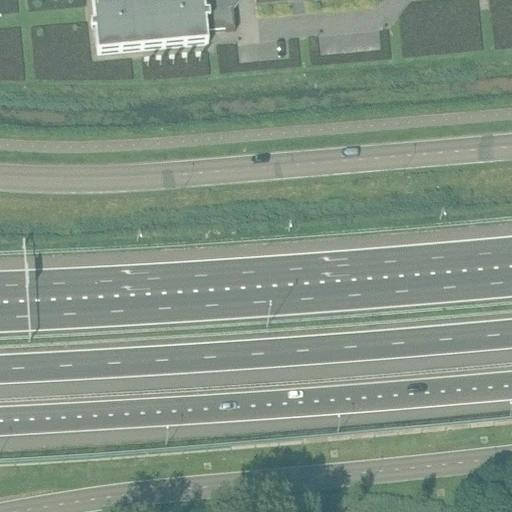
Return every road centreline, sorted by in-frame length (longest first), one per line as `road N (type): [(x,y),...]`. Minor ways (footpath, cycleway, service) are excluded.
road 1 (motorway): [(511,272),(0,311)]
road 2 (secondary): [(511,145),(118,177),(0,176)]
road 3 (motorway): [(0,364),(511,328)]
road 4 (motorway): [(26,419),(511,380)]
road 5 (secondary): [(36,511),(511,458)]
road 6 (unknown): [(385,0),(252,22)]
